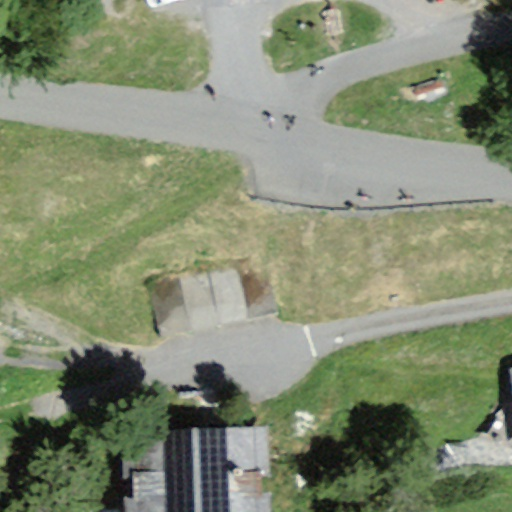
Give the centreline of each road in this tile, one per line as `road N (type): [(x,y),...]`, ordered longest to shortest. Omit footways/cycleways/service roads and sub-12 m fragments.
road 1 (unclassified): [(511,26),(330,78),(300,96),(268,134)]
road 2 (unclassified): [(0,92),(268,134)]
road 3 (unclassified): [(268,134),(511,171)]
